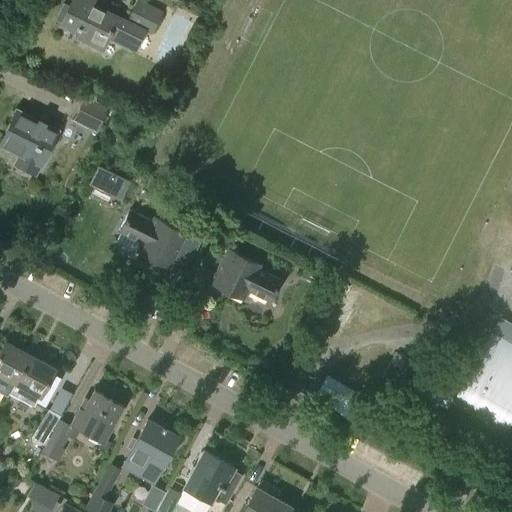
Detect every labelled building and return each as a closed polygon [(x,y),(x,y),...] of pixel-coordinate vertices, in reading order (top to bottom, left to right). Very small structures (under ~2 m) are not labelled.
[(74,36),(100,49),(106,36),(133,49),(143,29),(149,32),(159,11),(136,0),(135,0),(125,20),(84,0),(70,0),(67,5),(62,2),(55,17),(60,20),(58,23),(76,32),(74,36)] [(96,131),(106,109),(81,98),(71,120),(96,131)] [(40,162),(56,130),(15,110),(0,140),(0,142),(20,152),(14,163),(33,173),(39,161),(40,162)] [(209,230),(218,214),(206,208),(198,225),(209,230)] [(150,220),(127,209),(117,230),(140,241),(135,250),(168,265),(173,255),(187,262),(201,233),(186,226),(184,231),(152,215),(150,220)] [(269,299),(279,278),(256,267),(258,263),(227,247),(229,243),(214,235),(200,264),(214,271),(209,281),(242,297),(246,288),(269,299)] [(332,304),(336,295),(327,291),(323,299),(332,304)] [(449,405),(448,404),(447,406),(500,436),(501,435),(500,434),(511,412),(511,344),(491,332),(449,405)] [(465,355),(470,346),(447,333),(442,342),(465,355)] [(0,391),(6,395),(8,392),(28,355),(3,341),(0,347),(0,391)] [(402,384),(414,363),(395,352),(383,373),(402,384)] [(39,395),(53,368),(28,355),(8,392),(33,405),(39,395)] [(111,423),(121,404),(93,389),(82,409),(78,407),(70,423),(59,418),(40,451),(57,460),(64,448),(61,446),(67,435),(73,438),(78,428),(102,440),(105,434),(106,434),(112,423),(111,423)] [(41,446),(59,415),(48,408),(30,436),(31,440),(41,446)] [(161,426),(146,418),(120,464),(152,482),(178,434),(176,433),(175,435),(164,428),(165,426),(162,424),(161,426)] [(154,511),(170,511),(176,502),(190,509),(198,495),(208,501),(211,496),(225,504),(241,474),(231,468),(233,466),(203,449),(179,491),(169,486),(154,511)] [(92,511),(107,511),(113,502),(105,497),(120,468),(108,461),(84,507),(92,511)] [(34,500),(41,486),(33,482),(26,496),(34,500)] [(275,496),(279,489),(271,484),(267,492),(255,485),(239,511),(284,511),(289,504),(275,496)] [(51,509),(58,495),(41,486),(34,500),(51,509)] [(80,511),(81,511),(64,502),(58,511),(80,511)]
